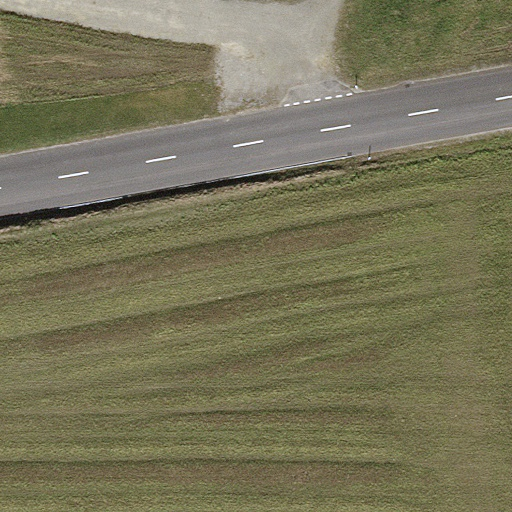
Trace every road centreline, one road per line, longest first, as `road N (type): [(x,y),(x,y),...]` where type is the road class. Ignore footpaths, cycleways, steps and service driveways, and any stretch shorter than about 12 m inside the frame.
road 1 (tertiary): [(511,101),(0,191)]
road 2 (track): [(324,22),(141,15),(56,0)]
road 3 (track): [(337,132),(324,22),(332,0)]
